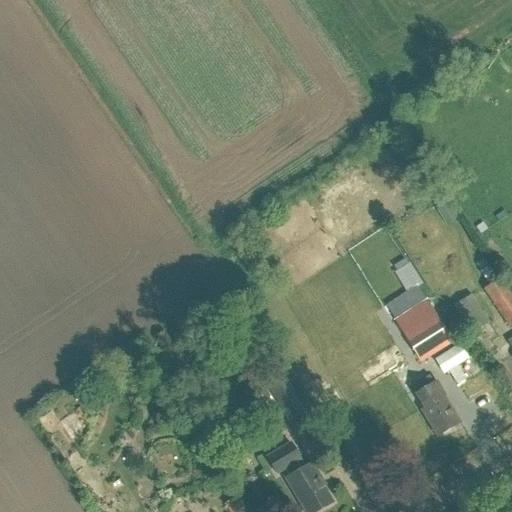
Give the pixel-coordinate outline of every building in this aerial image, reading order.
[(446,224),(458,217),(447,200),(435,207),(446,224)] [(509,329),(511,326),(511,298),(508,292),(499,279),(482,289),(509,329)] [(473,333),(489,323),(471,294),(454,305),(473,333)] [(420,363),(452,343),(425,300),(394,320),(403,336),(420,363)] [(458,346),(433,361),(442,375),(466,360),(458,346)] [(436,437),(459,423),(440,392),(442,391),(436,382),(416,394),(424,408),(420,410),(436,437)] [(289,443),(269,456),(279,473),(284,470),(289,478),(285,480),(304,511),(316,511),(332,503),(319,481),(321,480),(311,465),(301,471),(296,462),(300,460),(289,443)] [(223,505),(227,511),(241,511),(242,511),(233,499),(223,505)]
